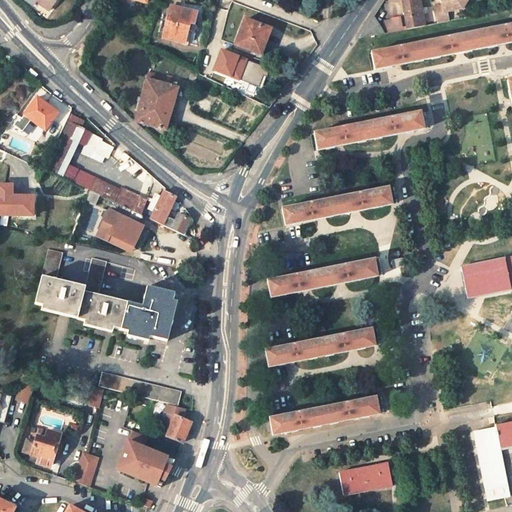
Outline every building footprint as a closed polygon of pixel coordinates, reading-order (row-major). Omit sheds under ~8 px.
[(37,0),(51,10),(57,0),(37,0)] [(400,0),(405,21),(406,30),(424,27),(418,0),(400,0)] [(430,6),(435,24),(448,20),(445,12),(459,8),(463,0),(435,0),(436,4),(430,6)] [(174,39),(185,41),(189,24),(194,25),(197,14),(172,7),(163,39),(173,41),(174,39)] [(233,42),(258,53),(269,28),(244,17),(233,42)] [(372,19),(359,39),(382,35),(372,19)] [(386,34),(406,30),(405,21),(402,21),(396,21),(396,20),(384,22),(386,34)] [(391,68),(439,58),(503,45),(511,43),(511,25),(371,53),(374,71),(391,68)] [(82,43),(79,48),(85,51),(88,46),(82,43)] [(216,47),(207,70),(236,81),(245,58),(216,47)] [(245,61),(239,80),(257,86),(263,66),(245,61)] [(149,72),(134,122),(165,131),(178,88),(171,86),(172,79),(149,72)] [(233,88),(241,92),(245,85),(237,81),(233,88)] [(44,130),(55,116),(47,109),(48,107),(37,98),(24,114),(44,130)] [(57,114),(48,107),(47,109),(55,116),(57,114)] [(344,146),(390,137),(418,131),(415,114),(314,134),(317,151),(344,146)] [(58,176),(64,163),(74,142),(71,141),(81,121),(71,115),(45,170),(58,176)] [(84,123),(81,121),(71,141),(74,142),(95,153),(103,156),(108,146),(100,142),(102,139),(90,133),(90,132),(82,128),(84,123)] [(0,140),(0,144),(8,147),(12,134),(3,131),(0,140)] [(119,190),(64,163),(58,176),(92,192),(138,214),(145,201),(120,189),(119,190)] [(285,226),(299,224),(365,211),(390,206),(387,189),(282,209),(285,226)] [(162,225),(166,217),(170,208),(172,204),(176,197),(164,192),(160,199),(155,196),(148,209),(154,212),(150,220),(162,225)] [(6,216),(34,218),(35,198),(7,196),(6,216)] [(110,237),(133,247),(143,227),(110,211),(97,237),(107,242),(110,237)] [(166,217),(162,225),(183,236),(191,220),(178,214),(174,222),(166,217)] [(133,247),(110,237),(107,242),(131,253),(133,247)] [(77,320),(89,323),(153,339),(168,343),(172,322),(167,320),(173,295),(147,288),(142,308),(100,297),(107,264),(92,260),(85,289),(57,281),(64,254),(49,250),(36,305),(60,311),(78,316),(77,320)] [(468,298),(511,288),(511,255),(462,266),(468,298)] [(393,270),(403,268),(401,258),(391,260),(393,270)] [(293,294),(362,280),(376,278),(373,261),(267,282),(270,299),(293,294)] [(287,364),(357,350),(373,346),(370,330),(265,351),(268,367),(287,364)] [(97,388),(167,405),(176,407),(180,393),(101,373),(97,388)] [(31,406),(35,392),(22,387),(17,401),(31,406)] [(105,391),(89,387),(84,403),(100,408),(105,391)] [(0,420),(4,421),(11,395),(0,388),(0,420)] [(295,431),(358,419),(377,416),(374,399),(269,419),(272,436),(295,431)] [(185,409),(176,407),(167,405),(165,412),(168,414),(164,424),(171,427),(167,437),(182,444),(190,424),(182,419),(185,409)] [(511,424),(473,432),(486,501),(504,497),(508,497),(498,449),(511,446),(511,424)] [(158,481),(162,483),(171,465),(164,462),(167,457),(144,447),(148,436),(134,430),(118,467),(125,470),(124,473),(155,486),(158,481)] [(36,442),(32,453),(30,461),(50,468),(52,461),(56,462),(64,437),(48,431),(46,440),(37,437),(36,442)] [(24,451),(32,453),(36,442),(27,439),(24,451)] [(84,453),(74,483),(89,488),(99,459),(87,454),(84,453)] [(164,462),(171,465),(174,460),(167,457),(164,462)] [(342,496),(391,486),(386,463),(337,472),(342,496)] [(0,511),(12,511),(14,509),(0,500),(0,511)]
